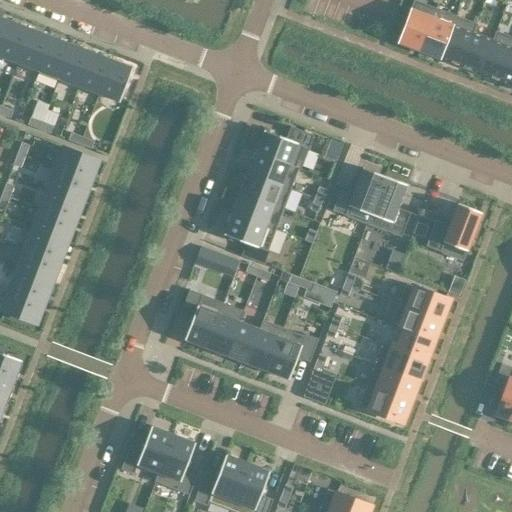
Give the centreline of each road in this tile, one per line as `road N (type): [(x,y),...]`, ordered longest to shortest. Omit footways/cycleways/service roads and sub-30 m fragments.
road 1 (residential): [(238,72),(511,176)]
road 2 (residential): [(121,379),(394,478)]
road 3 (residential): [(238,72),(49,0)]
